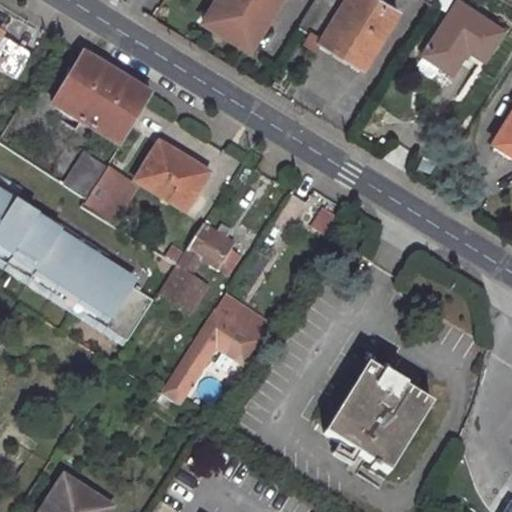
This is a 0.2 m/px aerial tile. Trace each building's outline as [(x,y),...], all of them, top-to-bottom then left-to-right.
[(220,0),(211,0),(199,20),(208,25),(222,1),(220,0)] [(246,49),(276,0),(220,0),(222,1),(208,25),(246,49)] [(361,67),(396,10),(380,0),(422,0),(427,3),(429,0),(312,0),(296,26),(361,67)] [(498,30),(454,2),(421,54),(449,72),(465,48),(481,59),(498,30)] [(0,35),(1,34),(0,32),(0,61),(18,73),(30,55),(0,36),(0,35)] [(81,53),(52,104),(121,146),(151,96),(81,53)] [(511,106),(491,142),(511,155),(511,106)] [(208,172),(161,143),(137,182),(184,211),(208,172)] [(108,168),(83,153),(61,184),(87,200),(108,168)] [(0,259),(126,340),(153,299),(124,280),(128,274),(0,192),(0,259)] [(339,217),(324,208),(312,227),(326,236),(339,217)] [(222,225),(217,234),(204,225),(201,224),(158,291),(190,310),(206,285),(189,274),(200,256),(227,273),(238,255),(230,250),(234,244),(226,239),(231,231),(222,225)] [(223,295),(214,310),(237,324),(246,310),(223,295)] [(217,347),(244,364),(260,339),(270,325),(246,310),(237,324),(214,310),(160,393),(180,406),(199,373),(217,347)] [(430,408),(366,367),(321,437),(384,477),(430,408)] [(0,435),(9,421),(0,414),(0,435)] [(99,511),(63,486),(44,511),(99,511)]
